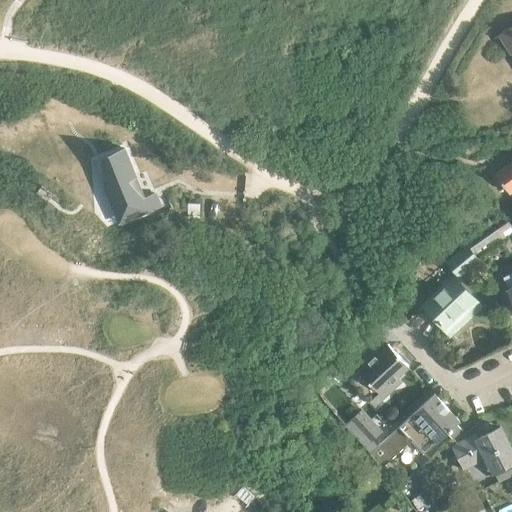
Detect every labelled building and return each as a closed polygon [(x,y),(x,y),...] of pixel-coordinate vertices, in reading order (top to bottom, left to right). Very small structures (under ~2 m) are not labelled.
[(511,26),(501,34),(511,50),(511,49),(511,26)] [(114,153),(104,157),(114,183),(104,187),(114,212),(124,208),(128,219),(160,206),(154,193),(134,202),(125,180),(135,176),(124,148),(114,152),(114,153)] [(511,159),(495,172),(509,192),(511,189),(511,159)] [(458,275),(477,260),(466,246),(447,262),(458,275)] [(468,318),(480,306),(452,278),(423,305),(446,329),(463,313),(468,318)] [(408,366),(388,344),(351,377),(372,399),(408,366)] [(338,381),(355,365),(346,355),(329,371),(338,381)] [(348,390),(339,380),(333,386),(334,387),(323,397),(332,406),(348,390)] [(378,444),(369,453),(381,467),(411,440),(424,453),(436,442),(437,442),(447,433),(452,439),(462,430),(456,424),(459,421),(433,393),(418,407),(404,420),(378,444)] [(381,431),(360,410),(349,421),(369,442),(381,431)] [(476,435),(454,446),(464,468),(486,457),(493,471),(495,470),(500,480),(511,474),(511,449),(500,427),(478,439),(476,435)] [(412,499),(418,509),(426,504),(420,494),(412,499)]
